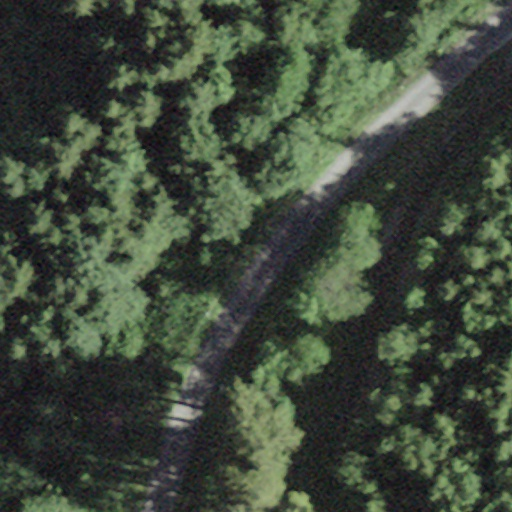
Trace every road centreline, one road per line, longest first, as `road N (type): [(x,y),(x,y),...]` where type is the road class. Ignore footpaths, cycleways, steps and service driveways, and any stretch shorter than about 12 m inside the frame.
road 1 (track): [(511,17),(284,232),(200,368),(154,511)]
road 2 (track): [(511,62),(402,206),(376,257),(328,425),(316,511)]
